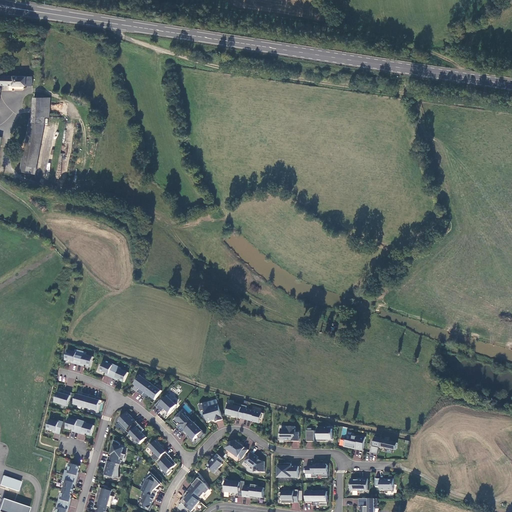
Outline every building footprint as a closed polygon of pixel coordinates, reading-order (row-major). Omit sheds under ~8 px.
[(0,82),(32,86),(33,77),(0,73),(0,82)] [(49,119),(49,98),(32,96),(30,122),(44,123),(44,119),(49,119)] [(44,123),(30,122),(20,171),(35,174),(44,124),(44,123)] [(44,124),(35,174),(34,177),(48,180),(57,126),(44,124)] [(74,364),(79,365),(82,352),(76,350),(76,352),(69,350),(66,361),(70,362),(70,361),(75,362),(74,364)] [(88,353),(82,352),(79,365),(82,366),(83,364),(88,366),(91,368),(94,357),(87,355),(88,353)] [(108,376),(112,378),(118,366),(113,364),(113,365),(105,362),(101,372),(104,373),(105,372),(109,375),(108,376)] [(122,368),(118,366),(112,378),(116,380),(117,378),(122,380),(121,381),(125,383),(129,373),(121,369),(122,368)] [(143,396),(152,383),(142,376),(135,385),(140,388),(138,392),(143,396)] [(163,391),(152,383),(143,396),(148,400),(151,396),(156,400),(163,391)] [(55,403),(69,407),(72,396),(58,392),(55,403)] [(75,405),(86,408),(89,397),(78,394),(75,405)] [(170,413),(178,405),(168,396),(158,407),(162,412),(165,409),(170,413)] [(101,401),(89,397),(86,408),(98,411),(101,401)] [(208,403),(199,405),(202,415),(208,422),(213,420),(212,419),(215,418),(216,422),(224,420),(219,405),(210,408),(208,403)] [(248,407),(235,403),(234,406),(227,404),(226,410),(228,411),(227,416),(232,417),(233,416),(245,419),(247,410),(248,407)] [(247,410),(245,419),(249,421),(259,423),(260,419),(263,419),(264,414),(247,410)] [(119,422),(130,434),(138,426),(140,425),(133,417),(128,413),(119,422)] [(181,414),(174,421),(178,425),(179,424),(180,425),(178,427),(183,433),(194,423),(187,415),(186,416),(184,414),(181,414)] [(75,432),(79,433),(83,421),(78,420),(78,421),(70,419),(67,429),(70,430),(71,429),(76,430),(75,432)] [(61,434),(64,422),(59,421),(59,422),(51,420),(48,430),(52,431),(52,430),(57,432),(56,433),(61,434)] [(87,422),(83,421),(79,433),(83,434),(84,433),(89,434),(88,435),(92,436),(95,426),(87,424),(87,422)] [(206,434),(194,422),(194,423),(183,433),(187,436),(189,434),(191,436),(189,437),(193,442),(199,436),(201,439),(206,434)] [(140,425),(138,426),(130,434),(140,444),(147,438),(142,432),(145,430),(140,425)] [(285,439),(285,441),(299,441),(299,432),(296,432),(296,427),(288,427),(288,429),(281,429),(281,434),(279,434),(278,436),(278,438),(279,440),(282,440),(283,439),(285,439)] [(326,428),(318,428),(318,431),(318,435),(318,442),(328,442),(328,440),(333,440),(333,429),(326,429),(326,428)] [(361,438),(347,435),(344,447),(354,449),(354,447),(357,448),(356,450),(363,451),(366,437),(361,436),(361,438)] [(376,438),(374,446),(382,447),(397,450),(398,443),(383,440),(376,438)] [(109,457),(108,461),(120,465),(121,465),(122,461),(124,461),(126,455),(123,454),(125,448),(120,447),(121,445),(117,441),(115,441),(111,452),(112,452),(112,455),(113,455),(112,457),(109,457)] [(158,443),(156,441),(150,448),(156,453),(152,457),(157,462),(167,452),(162,447),(162,446),(158,442),(158,443)] [(236,441),(231,443),(227,449),(242,460),(249,450),(236,441)] [(167,452),(157,462),(165,470),(164,471),(168,476),(173,471),(172,469),(178,464),(173,459),(171,461),(169,458),(171,456),(167,452)] [(252,452),(245,462),(249,466),(251,465),(254,467),(254,472),(265,472),(265,462),(260,462),(260,460),(258,458),(259,457),(252,452)] [(207,466),(215,473),(223,464),(221,463),(224,460),(218,454),(211,461),(212,462),(207,466)] [(105,469),(105,477),(120,478),(120,469),(119,469),(120,465),(108,461),(106,465),(108,466),(107,469),(105,469)] [(66,471),(64,476),(78,480),(79,476),(78,475),(81,466),(71,464),(69,471),(66,471)] [(285,464),(278,464),(278,478),(299,478),(299,467),(292,467),(292,464),(287,464),(287,465),(285,465),(285,464)] [(317,467),(307,467),(307,478),(318,478),(318,475),(323,475),(323,478),(328,478),(329,466),(327,464),(317,464),(317,467)] [(162,483),(150,471),(144,483),(145,484),(144,487),(145,488),(143,491),(144,492),(156,497),(159,490),(155,488),(157,486),(158,488),(161,485),(161,484),(162,483)] [(22,482),(3,476),(0,485),(19,492),(22,482)] [(66,482),(64,490),(72,492),(74,493),(75,489),(74,488),(75,483),(76,484),(78,480),(64,476),(63,481),(66,482)] [(204,480),(201,477),(188,491),(199,501),(206,493),(207,494),(211,490),(206,484),(203,481),(204,480)] [(243,497),(245,486),(245,482),(236,481),(236,482),(231,481),(225,479),(222,485),(226,487),(225,492),(230,493),(230,496),(236,496),(236,493),(239,494),(238,496),(243,497)] [(368,491),(368,479),(361,479),(361,480),(358,480),(358,479),(351,479),(351,486),(348,489),(352,492),(353,491),(359,491),(359,492),(364,492),(364,491),(368,491)] [(385,479),(376,479),(376,486),(380,486),(380,493),(385,493),(385,491),(394,491),(394,479),(388,479),(388,480),(385,480),(385,479)] [(252,487),(245,486),(243,497),(256,498),(256,497),(264,498),(265,488),(257,487),(258,486),(253,485),(252,487)] [(95,504),(108,508),(109,503),(112,503),(114,497),(111,496),(113,490),(108,488),(107,490),(100,488),(99,492),(99,493),(99,496),(98,495),(95,504)] [(71,496),(72,492),(64,490),(61,499),(60,498),(59,503),(70,506),(71,502),(70,502),(72,496),(71,496)] [(299,503),(299,490),(289,490),(289,491),(283,491),(283,493),(280,493),(279,494),(279,497),(280,498),(283,498),(283,503),(288,503),(295,503),(299,503)] [(313,491),(307,490),(307,503),(313,503),(313,502),(321,502),(321,506),(328,506),(328,492),(324,492),(324,491),(318,491),(318,492),(313,492),(313,491)] [(199,501),(188,491),(184,496),(187,499),(183,503),(186,506),(185,508),(189,511),(191,511),(201,502),(199,501)] [(156,497),(144,492),(142,496),(144,497),(140,505),(141,507),(149,511),(156,497)] [(29,511),(31,508),(2,498),(0,505),(0,511),(29,511)] [(372,499),(360,499),(360,507),(362,507),(361,511),(360,511),(359,511),(375,511),(376,508),(377,508),(377,499),(372,499)] [(69,510),(70,506),(59,503),(58,507),(59,508),(57,511),(67,511),(68,510),(69,510)]
